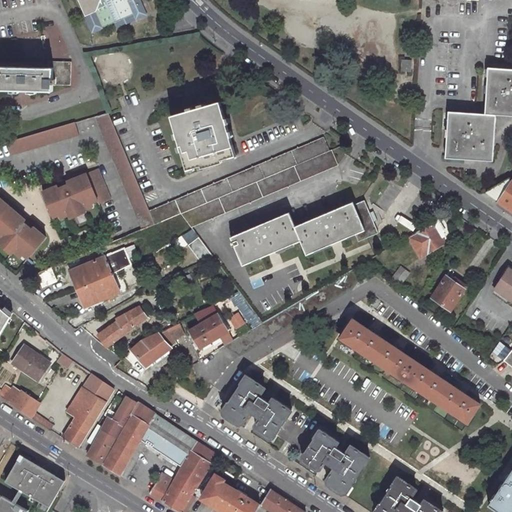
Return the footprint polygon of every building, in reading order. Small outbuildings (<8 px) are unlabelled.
[(78,0),(92,32),(115,23),(117,28),(148,16),(141,0),(78,0)] [(402,59),(401,71),(411,71),(412,60),(402,59)] [(48,67),(0,66),(0,88),(53,90),(53,84),(70,84),(71,62),(49,61),(48,67)] [(511,69),(488,68),(485,114),(496,115),(511,116),(511,69)] [(218,100),(169,116),(186,170),(200,166),(201,169),(208,167),(207,164),(235,155),(218,100)] [(95,116),(114,161),(126,155),(108,112),(95,116)] [(493,162),(496,115),(485,114),(448,112),(445,159),(493,162)] [(11,155),(79,135),(74,122),(7,142),(11,155)] [(328,151),(323,138),(149,211),(155,224),(181,213),(328,151)] [(191,226),(338,165),(332,150),(328,151),(181,213),(191,226)] [(126,155),(114,161),(142,229),(155,224),(149,211),(126,155)] [(74,182),(59,188),(57,185),(43,191),(54,217),(60,215),(69,211),(70,215),(71,218),(87,211),(86,210),(84,206),(93,203),(99,200),(100,204),(112,199),(99,167),(72,179),(74,182)] [(511,180),(508,178),(485,191),(498,201),(511,210),(511,180)] [(0,234),(4,237),(1,241),(0,241),(0,243),(12,254),(14,251),(17,248),(23,254),(29,258),(46,237),(34,227),(32,229),(20,219),(22,217),(0,197),(0,234)] [(364,201),(353,206),(364,231),(354,235),(357,242),(377,233),(364,201)] [(364,231),(353,206),(351,202),(294,226),(301,241),(307,255),(336,243),(354,235),(364,231)] [(272,253),(301,241),(294,226),(289,213),(231,237),(243,265),(272,253)] [(408,238),(421,260),(445,246),(440,236),(445,233),(438,221),(408,238)] [(14,251),(21,257),(23,254),(17,248),(14,251)] [(126,248),(75,269),(82,287),(116,273),(122,271),(133,264),(126,248)] [(400,264),(390,277),(399,284),(409,271),(400,264)] [(38,274),(43,287),(60,280),(54,267),(38,274)] [(511,270),(506,267),(493,290),(511,302),(511,270)] [(263,323),(225,345),(241,355),(244,349),(247,351),(251,345),(254,347),(258,342),(260,343),(264,338),(267,340),(271,334),(274,336),(278,330),(280,332),(284,327),(287,328),(291,323),(293,325),(297,319),(300,321),(304,315),(306,317),(311,312),(313,314),(317,308),(320,310),(324,304),(326,306),(330,300),(333,302),(337,297),(339,299),(344,293),(346,295),(350,289),(353,291),(362,275),(355,269),(263,323)] [(82,287),(90,305),(123,291),(116,273),(82,287)] [(448,274),(432,298),(451,311),(467,286),(448,274)] [(5,306),(2,310),(10,316),(13,313),(5,306)] [(148,316),(140,306),(117,318),(118,320),(108,327),(96,336),(106,347),(148,316)] [(0,333),(10,317),(10,316),(2,310),(0,307),(0,333)] [(219,312),(191,329),(201,346),(229,329),(219,312)] [(353,318),(341,336),(467,422),(479,404),(353,318)] [(176,341),(187,333),(179,322),(167,328),(176,341)] [(132,349),(146,366),(172,346),(160,331),(141,341),(132,349)] [(24,347),(13,363),(39,381),(51,364),(24,347)] [(511,349),(503,361),(511,367),(511,349)] [(57,362),(68,369),(73,362),(62,354),(57,362)] [(175,359),(165,365),(168,371),(164,373),(167,377),(168,377),(169,378),(181,371),(175,359)] [(79,446),(107,402),(116,387),(93,372),(77,397),(87,403),(65,438),(79,446)] [(266,386),(247,373),(222,411),(240,424),(250,410),(261,418),(256,425),(257,429),(271,438),(275,436),(294,409),(275,396),(268,407),(257,400),(266,386)] [(7,386),(0,396),(0,397),(5,400),(12,389),(7,386)] [(12,405),(20,394),(12,389),(5,400),(12,405)] [(34,413),(41,403),(39,402),(22,391),(20,394),(12,405),(31,418),(34,413)] [(128,395),(120,409),(127,413),(131,416),(139,402),(128,395)] [(77,397),(68,412),(77,418),(87,403),(77,397)] [(104,465),(120,475),(141,440),(146,443),(182,466),(202,479),(218,453),(139,402),(123,430),(125,431),(104,465)] [(51,431),(54,427),(34,413),(31,418),(51,431)] [(120,425),(110,419),(88,455),(101,464),(122,429),(123,430),(131,416),(127,413),(120,425)] [(322,428),(303,455),(304,461),(318,470),(321,469),(327,462),(336,469),(327,483),(346,495),(371,457),(353,445),(344,458),(332,451),(340,440),(322,428)] [(125,478),(146,443),(141,440),(120,475),(125,478)] [(33,462),(21,455),(6,481),(50,507),(58,493),(65,480),(33,462)] [(150,493),(179,511),(187,511),(196,497),(192,495),(202,479),(182,466),(173,479),(162,473),(150,493)] [(511,511),(511,469),(489,503),(500,511),(511,511)] [(216,473),(201,499),(223,511),(256,511),(261,504),(224,481),(225,479),(216,473)] [(417,488),(398,475),(372,511),(443,511),(444,511),(426,498),(418,509),(407,502),(417,488)] [(272,487),(261,504),(268,508),(273,511),(306,511),(308,510),(272,487)] [(27,511),(28,511),(0,494),(0,511),(27,511)]
